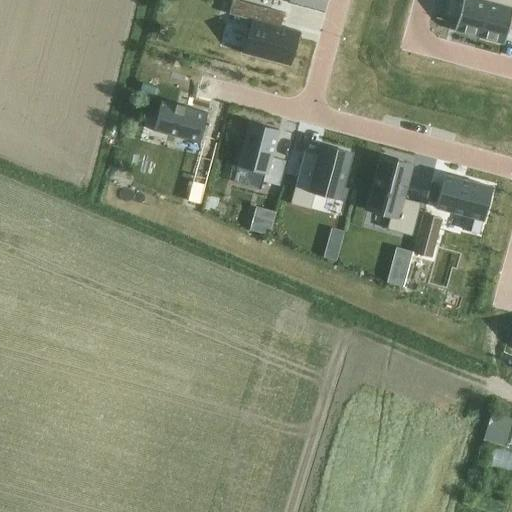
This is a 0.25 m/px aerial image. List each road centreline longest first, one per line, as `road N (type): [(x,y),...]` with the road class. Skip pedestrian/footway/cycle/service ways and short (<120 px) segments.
road 1 (residential): [(335,0),(310,110),(511,168)]
road 2 (residential): [(511,67),(413,42),(424,0)]
